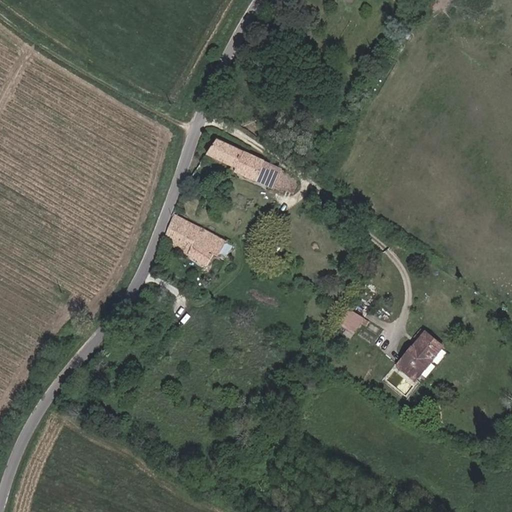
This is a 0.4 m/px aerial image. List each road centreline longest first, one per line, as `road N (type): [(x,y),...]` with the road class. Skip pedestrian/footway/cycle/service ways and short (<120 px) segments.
road 1 (unclassified): [(1,511),(11,470),(41,413),(134,294),(215,80),(260,0)]
road 2 (track): [(0,14),(35,43),(197,129)]
